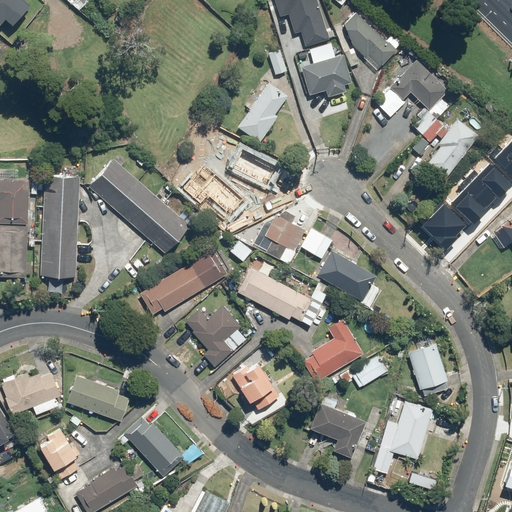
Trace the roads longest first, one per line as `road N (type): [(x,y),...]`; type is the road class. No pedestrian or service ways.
road 1 (residential): [(0,333),(48,322),(118,342),(145,355),(246,452),(292,478),(394,511)]
road 2 (residential): [(329,179),(441,289),(476,342),(486,424),(459,511)]
